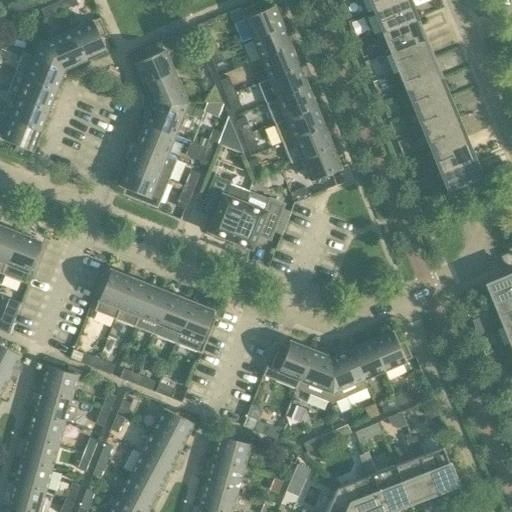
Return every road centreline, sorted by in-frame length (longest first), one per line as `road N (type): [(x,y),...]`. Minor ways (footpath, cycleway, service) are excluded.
road 1 (residential): [(406,297),(489,511)]
road 2 (residential): [(258,305),(83,239)]
road 3 (residential): [(511,149),(447,0)]
road 4 (residential): [(406,297),(473,262),(481,219),(511,201)]
road 5 (residential): [(282,314),(343,322),(406,297)]
road 6 (residential): [(258,305),(211,420)]
